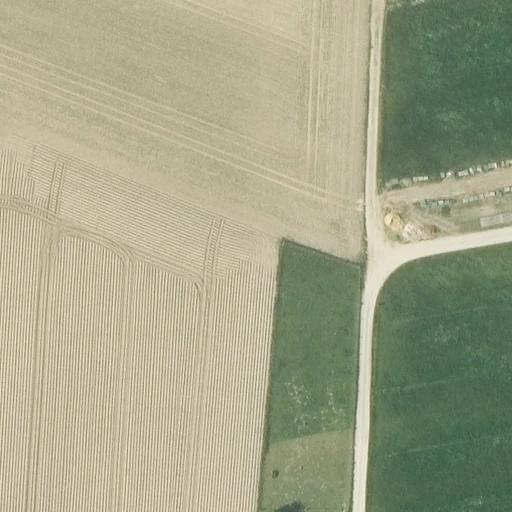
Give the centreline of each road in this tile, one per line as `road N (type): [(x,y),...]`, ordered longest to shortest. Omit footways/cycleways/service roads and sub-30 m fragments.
road 1 (track): [(511,241),(369,267),(357,511)]
road 2 (track): [(369,267),(381,0)]
